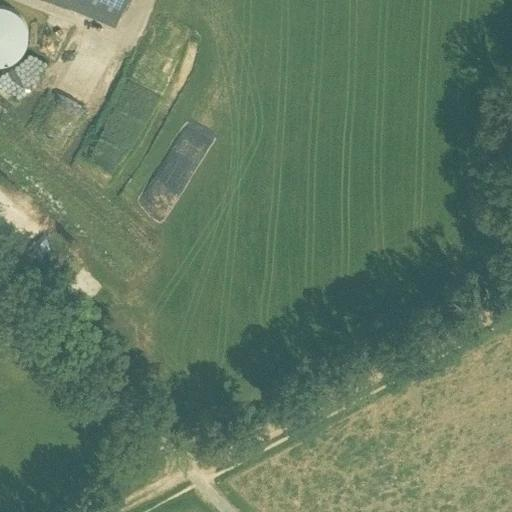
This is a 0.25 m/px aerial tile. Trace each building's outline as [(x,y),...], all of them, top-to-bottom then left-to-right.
[(54,0),(115,26),(126,0),(54,0)] [(0,65),(0,66),(3,65),(6,65),(8,64),(10,63),(13,62),(15,60),(17,59),(19,57),(21,55),(22,53),(24,51),(25,48),(26,46),(27,44),(27,41),(28,38),(28,36),(28,33),(27,31),(27,28),(26,26),(25,23),(24,21),(22,19),(21,17),(19,15),(17,13),(15,11),(13,10),(10,9),(8,8),(6,7),(3,6),(0,6),(0,5),(0,65)] [(37,68),(48,80),(61,68),(50,56),(37,68)] [(118,184),(171,79),(151,68),(136,98),(138,99),(129,117),(118,111),(89,169),(118,184)] [(0,114),(0,159),(9,168),(32,145),(0,114)] [(39,175),(57,187),(65,175),(48,163),(39,175)]
